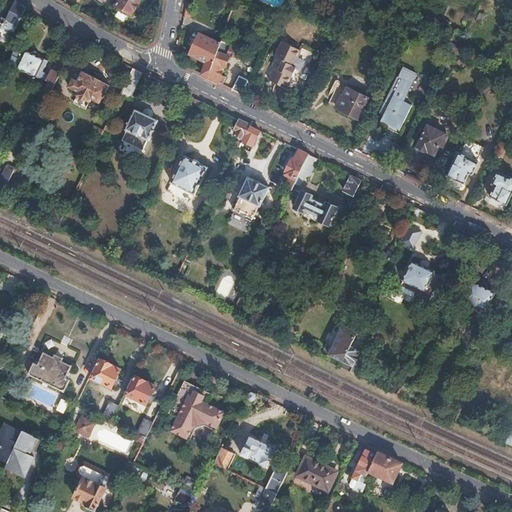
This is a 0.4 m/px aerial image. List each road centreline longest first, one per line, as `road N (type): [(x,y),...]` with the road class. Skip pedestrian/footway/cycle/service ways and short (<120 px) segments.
road 1 (residential): [(0,253),(511,497)]
road 2 (residential): [(164,66),(511,238)]
road 3 (residential): [(35,0),(164,66)]
